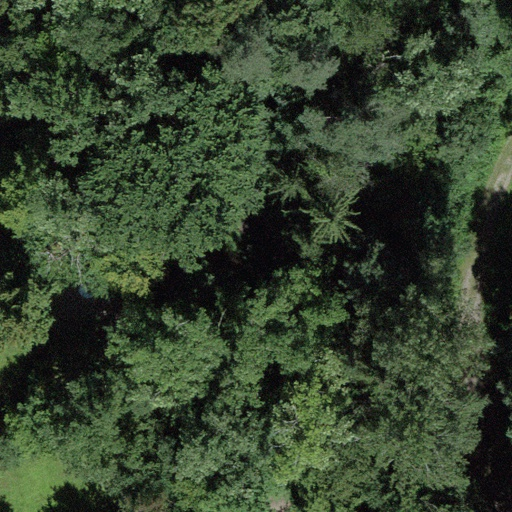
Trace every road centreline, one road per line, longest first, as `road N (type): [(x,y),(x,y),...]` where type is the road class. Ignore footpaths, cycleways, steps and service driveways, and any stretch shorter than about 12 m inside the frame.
road 1 (track): [(220,446),(466,322),(481,242),(511,162)]
road 2 (track): [(220,446),(337,478),(459,464),(511,477)]
road 3 (track): [(254,241),(217,379),(220,446)]
